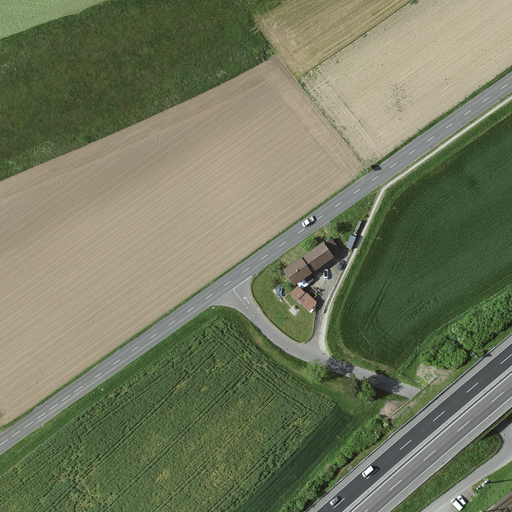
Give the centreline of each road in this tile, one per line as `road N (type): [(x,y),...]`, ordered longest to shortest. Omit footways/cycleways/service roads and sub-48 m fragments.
road 1 (secondary): [(228,282),(511,80)]
road 2 (unclassified): [(511,428),(293,349),(228,282)]
road 3 (secondary): [(0,444),(228,282)]
road 4 (motorway): [(511,353),(328,511)]
road 5 (motorway): [(364,511),(511,384)]
